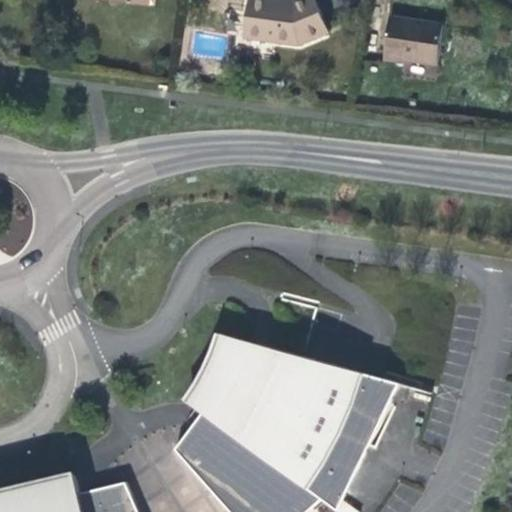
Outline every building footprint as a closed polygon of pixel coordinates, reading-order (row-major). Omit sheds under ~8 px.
[(313,0),(295,0),(293,1),(292,1),(291,5),(286,4),(281,4),(281,0),(250,0),(245,38),(298,44),(326,32),(313,0)] [(419,21),(391,17),(384,59),(402,62),(403,59),(437,65),(443,25),(419,21)] [(201,411),(204,413),(177,449),(196,471),(201,467),(242,500),(231,510),(232,511),(308,511),(322,499),(339,511),(401,383),(237,337),(230,360),(214,391),(201,411)] [(196,471),(231,510),(242,500),(201,467),(196,471)] [(0,511),(133,511),(138,509),(127,482),(91,490),(91,494),(82,496),(78,482),(0,500),(0,511)]
